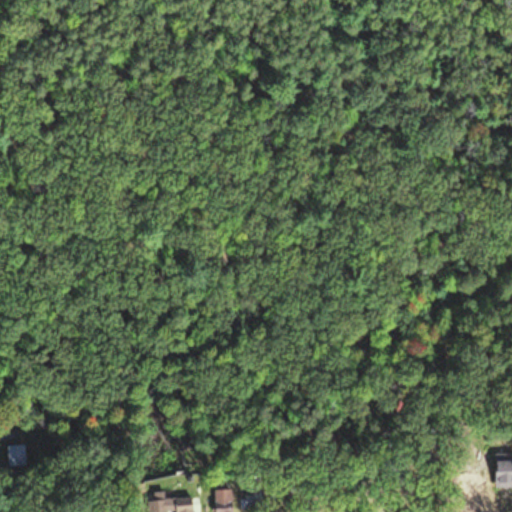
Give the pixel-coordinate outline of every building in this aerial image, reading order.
[(3,444),(3,465),(22,465),(22,444),(3,444)] [(510,487),(510,459),(486,459),(486,487),(510,487)] [(208,511),(228,511),(228,488),(209,488),(208,511)] [(258,488),(237,488),(237,508),(258,508),(258,488)] [(148,499),(148,511),(189,511),(188,497),(148,499)]
